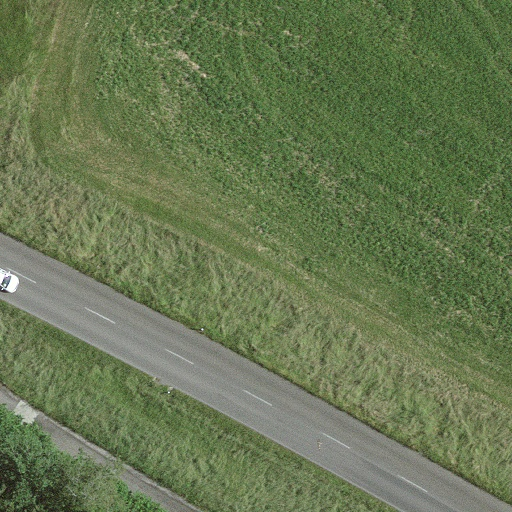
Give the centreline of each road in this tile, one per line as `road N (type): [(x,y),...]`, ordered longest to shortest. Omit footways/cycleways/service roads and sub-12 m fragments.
road 1 (tertiary): [(458,511),(231,381),(0,267)]
road 2 (track): [(0,401),(184,511)]
